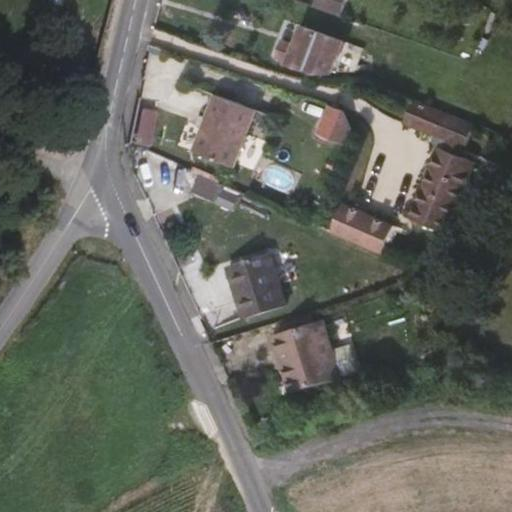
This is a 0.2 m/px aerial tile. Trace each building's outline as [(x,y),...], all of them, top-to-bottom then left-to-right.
[(348,13),(353,0),(321,0),(321,2),(348,13)] [(361,65),(368,41),(307,21),(295,59),(322,67),(361,65)] [(473,110),(427,90),(417,114),(462,134),(473,110)] [(245,167),(270,113),(232,94),(208,148),(245,167)] [(365,125),(359,107),(344,102),(334,133),(358,142),(365,125)] [(142,110),(136,144),(150,146),(155,113),(142,110)] [(479,141),(489,117),(473,110),(462,134),(479,141)] [(474,150),(479,141),(462,134),(459,144),(474,150)] [(457,226),(489,157),(474,150),(459,144),(452,141),(422,209),(457,226)] [(235,211),(243,190),(201,173),(193,193),(235,211)] [(289,306),(270,250),(231,263),(250,319),(289,306)] [(341,381),(322,324),(277,338),(297,394),(341,381)]
